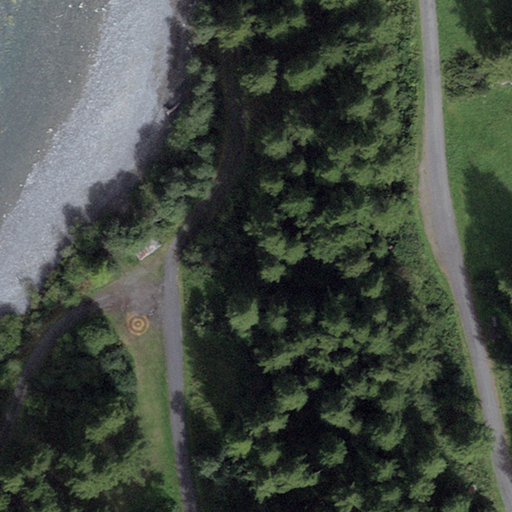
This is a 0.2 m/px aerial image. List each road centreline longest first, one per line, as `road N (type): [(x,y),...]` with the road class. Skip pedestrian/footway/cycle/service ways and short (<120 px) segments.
road 1 (track): [(511,495),(436,238),(418,0)]
road 2 (track): [(168,255),(230,169),(229,0)]
road 3 (track): [(0,451),(46,341),(78,310),(168,255)]
road 4 (track): [(191,511),(168,255)]
